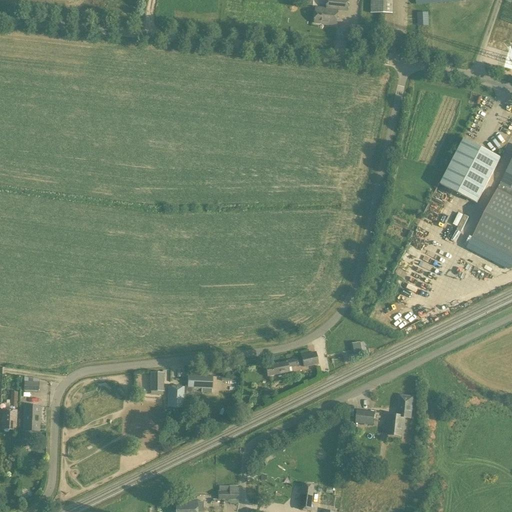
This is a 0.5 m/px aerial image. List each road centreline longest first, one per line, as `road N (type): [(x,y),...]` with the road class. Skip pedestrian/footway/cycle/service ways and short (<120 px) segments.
road 1 (unclassified): [(30,511),(50,490),(55,403),(70,378),(283,348),(313,337),(342,311),(360,269),(406,63)]
road 2 (unclassified): [(406,63),(0,18)]
road 3 (unclassified): [(240,511),(243,462),(253,442),(511,318)]
